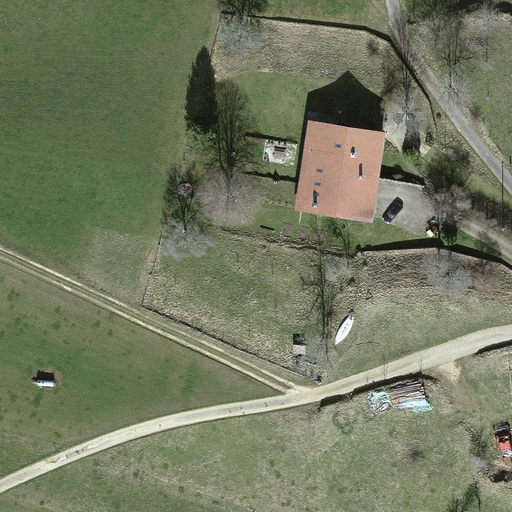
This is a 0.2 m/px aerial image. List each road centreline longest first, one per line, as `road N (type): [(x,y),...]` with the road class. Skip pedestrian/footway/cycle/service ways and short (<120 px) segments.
road 1 (track): [(0,253),(308,396),(104,441),(0,490)]
road 2 (track): [(397,0),(405,37),(511,189)]
road 3 (unclassified): [(511,334),(308,396)]
